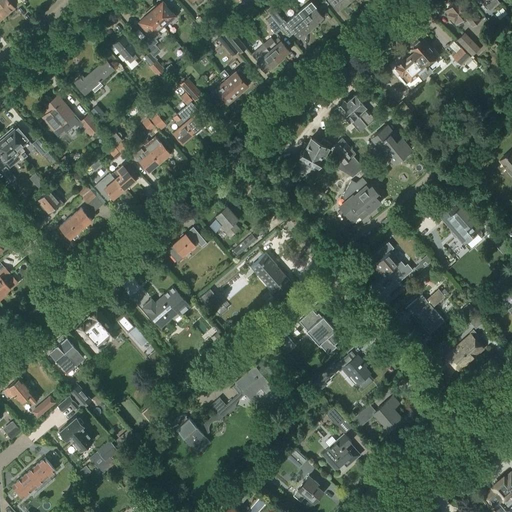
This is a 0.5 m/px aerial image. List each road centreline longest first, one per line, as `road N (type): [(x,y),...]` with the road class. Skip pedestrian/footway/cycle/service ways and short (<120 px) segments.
road 1 (residential): [(224,161),(466,427)]
road 2 (residential): [(403,0),(224,161)]
road 3 (residential): [(68,287),(224,161)]
road 4 (residential): [(0,97),(113,0)]
road 5 (tertiary): [(371,511),(466,427)]
